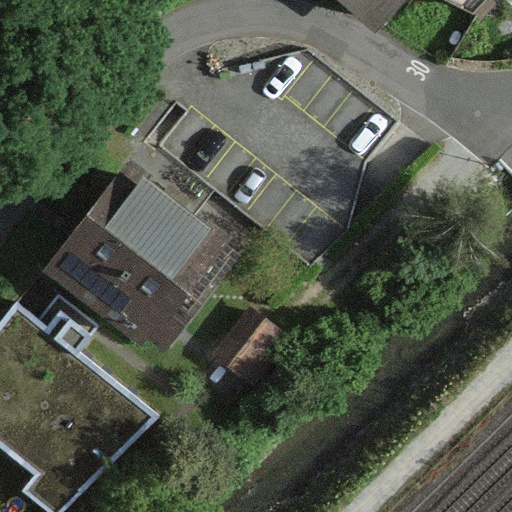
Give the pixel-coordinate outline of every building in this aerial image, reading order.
[(405,0),(341,0),(376,32),(405,0)] [(451,0),(466,13),(478,0),(451,0)] [(225,255),(130,183),(57,280),(152,352),(225,255)] [(72,511),(152,416),(24,310),(0,339),(0,453),(41,487),(26,505),(34,511),(72,511)] [(251,316),(217,359),(248,384),(282,341),(251,316)]
